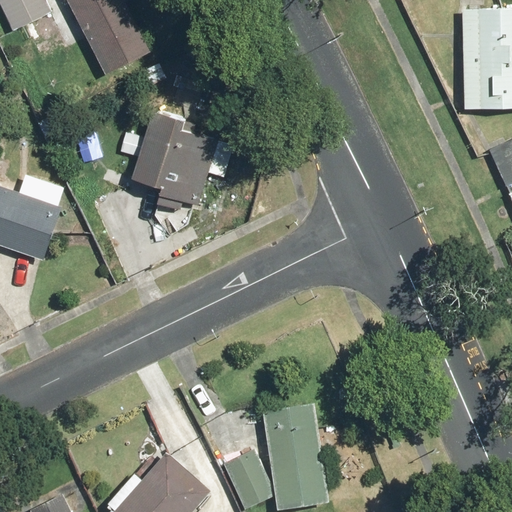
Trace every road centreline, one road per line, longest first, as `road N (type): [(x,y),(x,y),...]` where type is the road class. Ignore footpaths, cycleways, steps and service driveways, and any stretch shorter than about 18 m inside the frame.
road 1 (residential): [(383,224),(0,405)]
road 2 (tertiary): [(383,224),(511,504)]
road 3 (tertiary): [(273,0),(383,224)]
